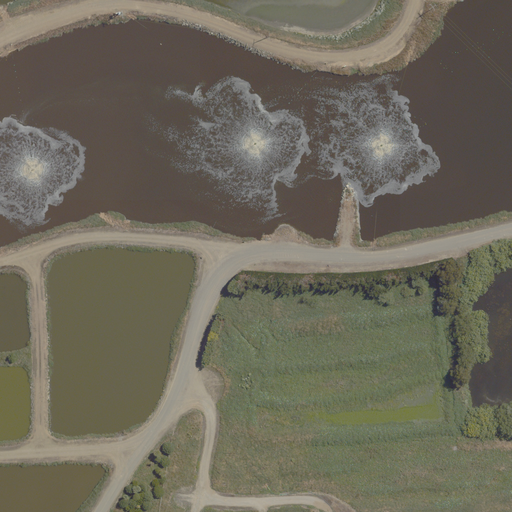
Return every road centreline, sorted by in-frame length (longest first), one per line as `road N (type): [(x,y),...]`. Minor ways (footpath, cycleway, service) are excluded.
road 1 (track): [(511,227),(406,253),(263,253),(226,264),(163,418),(101,511)]
road 2 (track): [(0,38),(58,12),(118,1),(182,13),(290,53),(344,58),(386,46),(415,0)]
road 3 (track): [(40,446),(37,256),(63,240),(130,234),(192,240),(233,261)]
road 4 (track): [(0,455),(40,446),(119,447),(152,435)]
road 5 (track): [(163,418),(196,396),(211,407),(199,497)]
